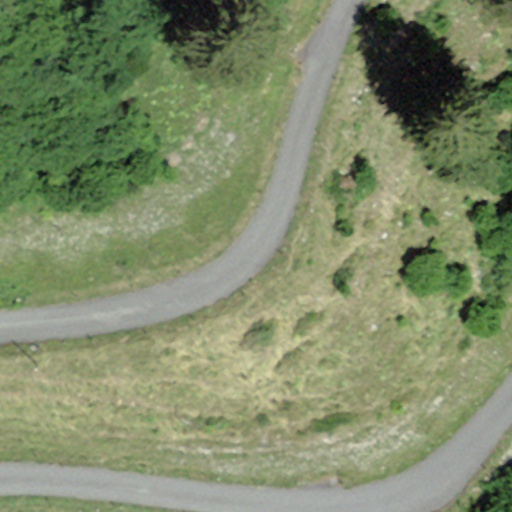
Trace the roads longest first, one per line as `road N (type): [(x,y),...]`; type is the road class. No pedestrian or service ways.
road 1 (unclassified): [(366,0),(330,59),(279,240),(234,289),(137,325),(0,335)]
road 2 (unclassified): [(0,492),(60,487),(285,511)]
road 3 (unclassified): [(383,511),(414,505),(467,471),(511,424)]
